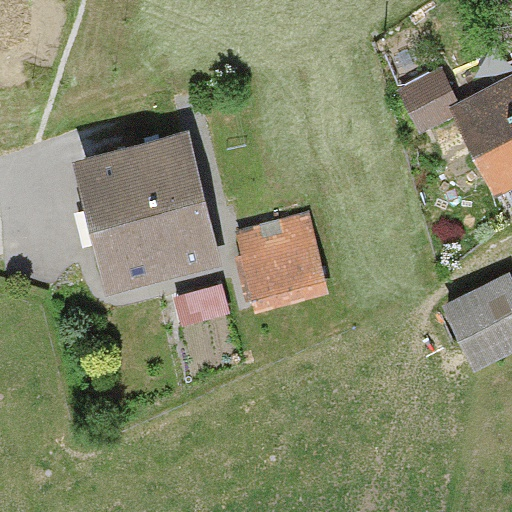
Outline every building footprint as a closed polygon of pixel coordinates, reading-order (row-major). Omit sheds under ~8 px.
[(494,193),(511,184),(511,50),(507,53),(511,64),(511,77),(453,105),(494,193)] [(188,132),(79,160),(115,294),(223,265),(188,132)] [(306,218),(235,238),(256,310),(327,290),(306,218)] [(174,279),(181,313),(233,303),(227,269),(174,279)] [(511,276),(448,303),(475,368),(511,352),(511,276)]
